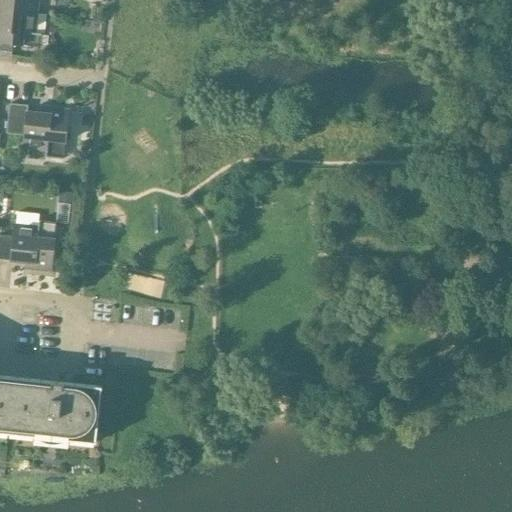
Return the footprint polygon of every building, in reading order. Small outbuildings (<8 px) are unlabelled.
[(0,0),(0,8),(37,13),(38,0),(0,0)] [(34,33),(37,13),(0,8),(0,43),(39,47),(40,34),(34,33)] [(0,45),(0,55),(10,57),(12,47),(0,45)] [(45,157),(63,159),(68,110),(50,108),(49,114),(27,112),(27,106),(9,104),(6,133),(23,135),(22,148),(45,151),(45,157)] [(72,192),(60,191),(59,202),(71,203),(72,192)] [(0,234),(0,259),(10,260),(9,261),(33,263),(33,269),(51,271),(56,223),(38,221),(39,215),(16,213),(15,224),(13,224),(12,236),(0,234)] [(0,432),(5,433),(11,377),(0,375),(0,432)] [(101,386),(11,377),(5,433),(95,442),(101,386)]
